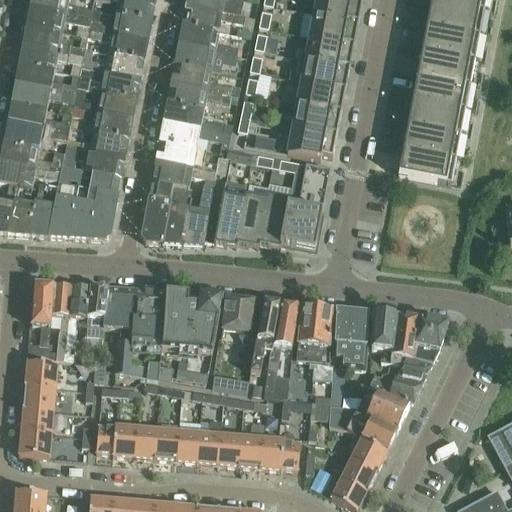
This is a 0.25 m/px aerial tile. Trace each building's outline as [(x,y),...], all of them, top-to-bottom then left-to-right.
[(68,0),(33,0),(31,10),(90,21),(92,13),(92,12),(67,7),(68,0)] [(155,5),(130,0),(99,0),(118,3),(115,18),(151,24),(155,5)] [(188,0),(186,9),(246,20),(247,14),(224,9),(225,0),(188,0)] [(274,0),(264,0),(263,10),(272,12),(274,0)] [(362,5),(333,0),(316,0),(313,19),(357,28),(362,5)] [(431,0),(430,6),(478,15),(480,0),(431,0)] [(430,6),(426,31),(473,40),(478,15),(430,6)] [(246,20),(186,9),(183,28),(219,36),(221,24),(244,28),(244,30),(253,32),(255,23),(245,21),(246,20)] [(31,10),(28,29),(62,35),(80,39),(87,40),(88,32),(90,21),(31,10)] [(92,13),(90,21),(88,32),(147,44),(151,26),(151,25),(151,24),(115,18),(113,29),(102,27),(103,25),(99,24),(101,15),(92,13)] [(271,19),(261,17),(258,32),(268,34),(271,19)] [(313,19),(309,42),(353,50),(357,28),(313,19)] [(219,36),(183,28),(183,29),(182,29),(182,30),(179,48),(236,60),(237,52),(216,48),(219,36)] [(62,35),(28,29),(24,48),(83,60),(84,51),(87,40),(80,39),(78,50),(60,46),(62,35)] [(426,31),(421,56),(468,65),(473,40),(426,31)] [(147,44),(88,32),(87,40),(110,45),(108,56),(143,64),(147,44)] [(269,38),(269,53),(291,52),(291,37),(269,38)] [(266,41),(257,39),(254,54),(263,56),(266,41)] [(353,50),(309,42),(304,64),(349,73),(353,50)] [(24,48),(20,69),(54,75),(56,63),(71,66),(69,77),(72,78),(79,79),(80,72),(83,60),(24,48)] [(236,60),(179,48),(175,67),(211,75),(220,77),(222,68),(235,71),(237,60),(236,60)] [(84,51),(83,60),(80,72),(139,83),(143,64),(108,56),(105,69),(97,68),(97,65),(91,63),(93,53),(84,51)] [(421,56),(419,66),(416,80),(464,89),(468,65),(421,56)] [(262,63),(252,61),(249,77),(259,79),(262,63)] [(349,73),(304,64),(300,87),(345,95),(349,73)] [(211,75),(175,67),(175,68),(174,69),(175,69),(171,87),(230,99),(231,92),(223,90),(208,87),(211,75)] [(20,69),(16,88),(75,99),(77,92),(79,79),(72,78),(69,89),(52,86),(54,75),(20,69)] [(80,72),(79,79),(77,92),(86,93),(87,94),(89,84),(102,87),(100,97),(135,103),(139,83),(80,72)] [(416,80),(412,105),(459,114),(464,89),(416,80)] [(257,85),(248,84),(245,99),(254,101),(257,85)] [(230,99),(171,87),(167,107),(203,114),(206,101),(228,106),(230,99)] [(300,87),(296,109),(340,118),(345,95),(300,87)] [(16,88),(12,107),(46,114),(49,102),(74,107),(75,99),(16,88)] [(77,92),(75,99),(74,107),(73,112),(88,115),(96,116),(96,117),(132,123),(135,104),(136,104),(135,103),(100,97),(97,108),(83,105),(86,93),(77,92)] [(412,105),(410,115),(407,130),(454,139),(459,114),(412,105)] [(240,122),(250,123),(253,108),(243,106),(240,122)] [(12,107),(9,126),(68,138),(69,131),(71,118),(62,117),(61,126),(45,122),(46,114),(12,107)] [(167,108),(164,126),(230,139),(232,130),(213,126),(213,128),(201,126),(203,114),(167,107),(167,108)] [(296,109),(292,132),(336,140),(340,118),(296,109)] [(73,112),(71,118),(86,121),(88,115),(73,112)] [(96,117),(92,136),(128,143),(132,123),(96,117)] [(250,123),(240,122),(237,137),(246,138),(250,123)] [(68,138),(9,126),(5,146),(39,152),(41,141),(66,145),(68,138)] [(164,126),(160,146),(196,153),(198,143),(228,149),(230,139),(164,126)] [(407,130),(405,140),(402,155),(450,164),(454,139),(407,130)] [(68,138),(66,145),(65,151),(124,163),(128,144),(128,143),(92,136),(90,146),(73,143),(75,132),(69,131),(68,138)] [(336,140),(292,132),(286,159),(320,165),(321,161),(332,163),(336,140)] [(5,146),(1,166),(60,177),(61,171),(64,158),(54,156),(52,167),(37,165),(39,152),(5,146)] [(159,148),(156,165),(216,177),(216,178),(225,180),(228,164),(218,162),(216,168),(194,164),(196,153),(160,146),(160,147),(159,147),(159,148)] [(65,151),(64,158),(61,171),(68,173),(70,163),(86,166),(84,176),(100,179),(120,183),(124,163),(65,151)] [(402,155),(397,180),(445,189),(450,164),(402,155)] [(250,169),(252,160),(236,157),(234,166),(250,169)] [(273,164),(258,161),(256,170),(271,173),(273,164)] [(156,165),(152,186),(173,190),(188,194),(191,179),(205,182),(205,184),(214,185),(215,178),(216,178),(216,177),(156,165)] [(293,177),(295,168),(280,165),(278,174),(293,177)] [(60,177),(1,166),(0,170),(0,186),(15,190),(30,193),(31,191),(32,191),(33,181),(58,186),(60,177)] [(287,210),(279,253),(280,253),(280,250),(314,256),(330,174),(295,168),(293,177),(303,179),(297,212),(288,210),(287,210)] [(61,171),(60,177),(58,186),(54,209),(48,242),(68,243),(81,175),(68,173),(61,171)] [(81,175),(68,243),(88,245),(100,179),(84,176),(81,175)] [(100,179),(88,245),(89,245),(103,246),(103,245),(108,241),(109,241),(117,201),(116,201),(120,183),(100,179)] [(202,197),(196,195),(194,204),(190,204),(181,250),(203,251),(214,185),(205,184),(202,197)] [(173,190),(152,186),(141,243),(142,243),(145,247),(145,248),(160,249),(173,190)] [(33,205),(33,207),(27,241),(48,242),(54,209),(43,206),(46,190),(38,189),(35,205),(33,205)] [(13,208),(7,239),(27,241),(33,207),(23,206),(24,198),(31,199),(32,191),(31,191),(30,193),(15,190),(13,208)] [(196,195),(188,194),(173,190),(160,249),(161,249),(181,250),(190,204),(194,204),(196,195)] [(237,249),(246,200),(244,200),(244,203),(222,199),(213,248),(236,252),(237,249)] [(266,204),(246,200),(237,249),(258,253),(259,249),(259,250),(269,200),(266,200),(266,204)] [(269,200),(259,250),(279,253),(287,210),(288,210),(290,204),(269,200)] [(13,208),(0,205),(0,238),(7,239),(13,208)] [(30,351),(29,363),(47,365),(48,356),(50,320),(53,291),(33,289),(31,330),(41,331),(40,351),(30,351)] [(132,352),(162,354),(163,341),(163,336),(163,296),(159,296),(154,291),(144,290),(139,295),(133,295),(134,335),(132,352)] [(48,356),(47,365),(62,366),(63,364),(71,291),(53,291),(50,320),(59,321),(56,357),(48,356)] [(71,291),(63,364),(72,365),(75,323),(86,324),(90,292),(71,291)] [(90,292),(86,324),(85,331),(86,331),(86,343),(102,344),(103,333),(108,293),(90,292)] [(133,295),(108,293),(103,333),(122,334),(121,346),(118,346),(115,379),(130,380),(130,377),(131,369),(132,352),(134,335),(133,295)] [(163,341),(162,354),(182,356),(184,341),(189,300),(188,300),(189,298),(164,296),(163,296),(163,336),(163,341)] [(184,341),(182,356),(211,359),(222,302),(197,299),(197,301),(189,300),(184,341)] [(254,306),(226,302),(222,334),(250,338),(254,306)] [(254,343),(246,376),(257,379),(262,354),(270,355),(280,308),(262,306),(254,343)] [(270,355),(263,404),(282,406),(282,404),(284,404),(285,397),(273,396),(281,352),(289,353),(298,311),(280,308),(270,355)] [(331,314),(301,311),(295,365),(309,366),(309,372),(313,373),(312,385),(329,385),(329,373),(324,373),(325,361),(331,314)] [(329,362),(325,361),(324,373),(329,373),(347,374),(352,316),(335,315),(329,362)] [(352,316),(347,374),(350,374),(363,375),(367,318),(352,316)] [(372,318),(370,355),(381,356),(380,366),(389,367),(392,357),(397,321),(372,318)] [(392,357),(389,367),(398,369),(400,361),(411,363),(432,368),(434,364),(413,360),(416,346),(418,323),(397,321),(392,357)] [(444,326),(418,323),(416,346),(440,351),(447,330),(446,330),(444,326)] [(246,376),(254,343),(242,341),(237,375),(246,376)] [(440,351),(416,346),(413,360),(434,364),(439,354),(440,351)] [(398,369),(389,367),(386,378),(382,377),(381,382),(392,384),(394,379),(423,385),(432,368),(411,363),(400,361),(398,369)] [(147,383),(157,385),(159,371),(160,366),(149,365),(147,383)] [(57,370),(28,368),(26,368),(24,391),(55,394),(57,370)] [(130,377),(130,380),(141,382),(143,371),(131,369),(130,377)] [(170,387),(173,373),(159,371),(157,385),(170,387)] [(329,409),(329,426),(329,432),(345,436),(345,434),(355,419),(358,413),(362,403),(343,401),(344,376),(350,377),(350,374),(347,374),(329,373),(329,385),(332,385),(331,390),(329,390),(329,409)] [(175,383),(206,389),(207,379),(177,374),(175,383)] [(381,382),(373,381),(369,389),(410,408),(412,409),(423,385),(394,379),(392,384),(381,382)] [(222,397),(224,383),(214,381),(211,395),(222,397)] [(86,387),(85,396),(93,397),(94,388),(86,387)] [(162,400),(162,392),(148,389),(142,393),(146,397),(162,400)] [(55,394),(24,391),(22,414),(53,417),(55,394)] [(358,413),(355,419),(396,436),(409,410),(368,391),(363,403),(362,403),(358,413)] [(182,395),(162,392),(162,400),(182,403),(182,395)] [(121,402),(122,394),(101,393),(101,400),(121,402)] [(139,396),(122,394),(121,402),(139,404),(139,396)] [(182,395),(182,403),(202,407),(202,398),(182,395)] [(93,397),(85,396),(84,406),(92,407),(93,397)] [(222,402),(202,398),(202,407),(222,410),(222,402)] [(242,405),(222,402),(222,410),(242,414),(242,405)] [(282,404),(282,406),(280,424),(289,425),(291,405),(284,404),(282,404)] [(242,405),(242,414),(264,418),(266,409),(242,405)] [(329,409),(321,408),(311,407),(309,424),(329,426),(329,409)] [(22,414),(21,438),(51,440),(53,417),(22,414)] [(396,436),(355,419),(345,434),(345,436),(352,440),(386,457),(396,436)] [(81,443),(90,443),(91,424),(83,423),(81,443)] [(199,438),(196,468),(216,470),(219,439),(220,428),(210,427),(209,439),(199,438)] [(511,427),(498,435),(498,436),(487,442),(511,487),(511,488),(511,427)] [(249,442),(239,441),(237,472),(257,473),(259,443),(260,429),(251,428),(249,442)] [(98,431),(96,458),(112,459),(112,461),(116,461),(118,431),(115,430),(115,432),(98,431)] [(139,432),(118,431),(116,461),(136,463),(139,432)] [(159,434),(139,432),(136,463),(156,465),(159,434)] [(179,436),(159,434),(156,465),(176,466),(179,436)] [(317,435),(308,435),(307,445),(316,446),(317,435)] [(179,436),(176,466),(196,468),(199,438),(179,436)] [(51,440),(21,438),(19,461),(59,464),(61,441),(51,440)] [(279,445),(277,475),(281,475),(281,474),(297,475),(299,449),(291,448),(292,438),(284,438),(283,445),(279,445)] [(239,441),(219,439),(216,470),(237,472),(239,441)] [(386,457),(352,440),(348,448),(355,452),(350,464),(376,476),(386,457)] [(90,443),(81,443),(72,442),(71,461),(88,462),(90,443)] [(279,445),(259,443),(257,473),(277,475),(279,445)] [(315,460),(305,459),(304,480),(313,481),(315,460)] [(350,464),(340,483),(367,496),(376,476),(350,464)] [(340,483),(330,504),(346,511),(358,511),(367,496),(340,483)] [(511,511),(511,488),(511,487),(464,511),(511,511)] [(44,511),(46,499),(15,497),(14,511),(44,511)] [(84,511),(85,503),(78,502),(76,511),(84,511)] [(110,511),(111,505),(90,503),(89,511),(110,511)]
